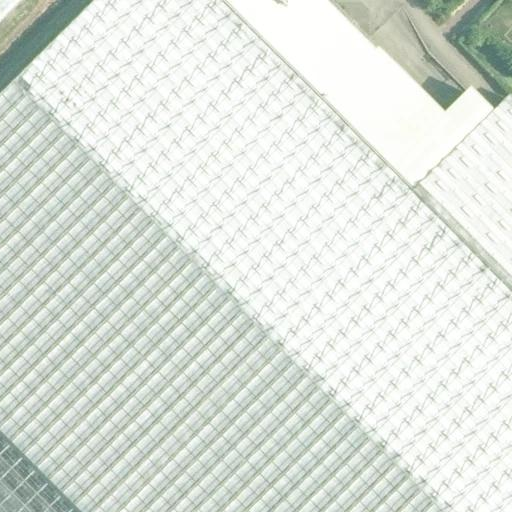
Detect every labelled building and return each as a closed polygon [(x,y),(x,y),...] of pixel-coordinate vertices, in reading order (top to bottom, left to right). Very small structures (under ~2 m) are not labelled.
[(0,0),(0,21),(21,0),(0,0)] [(102,0),(0,102),(0,439),(72,511),(511,511),(511,288),(418,197),(215,0),(102,0)] [(215,0),(418,197),(493,119),(471,96),(444,122),(322,0),(215,0)] [(511,104),(510,102),(493,119),(418,197),(511,288),(511,104)] [(0,511),(72,511),(0,439),(0,511)]
